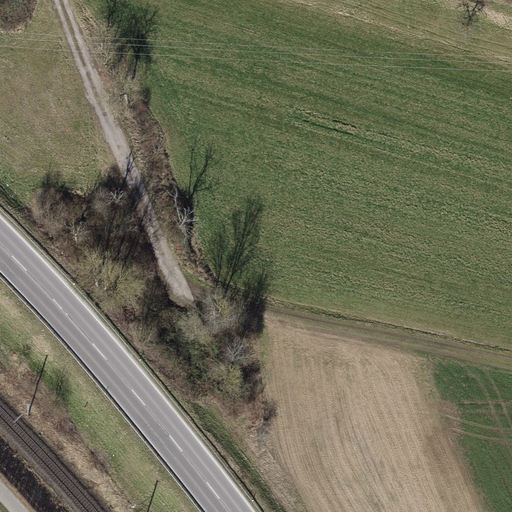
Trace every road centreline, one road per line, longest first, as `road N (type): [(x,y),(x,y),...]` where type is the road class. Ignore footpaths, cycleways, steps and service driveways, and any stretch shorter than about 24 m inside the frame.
road 1 (primary): [(229,511),(0,241)]
road 2 (track): [(181,299),(511,357)]
